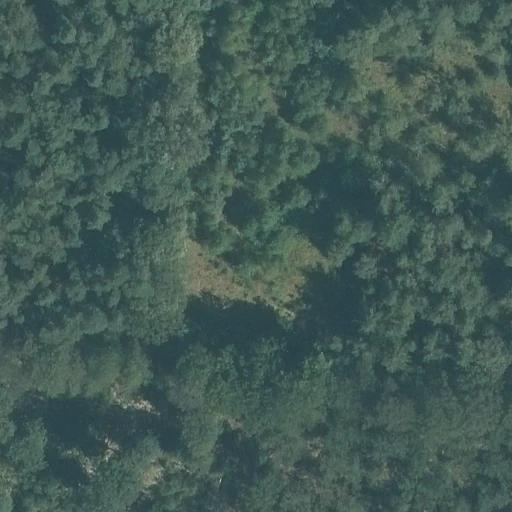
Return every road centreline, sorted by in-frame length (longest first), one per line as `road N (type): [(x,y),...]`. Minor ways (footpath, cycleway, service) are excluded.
road 1 (track): [(0,370),(247,382),(240,511)]
road 2 (track): [(247,382),(511,394)]
